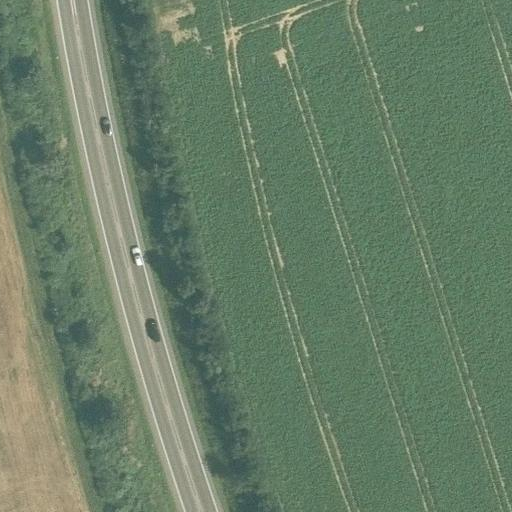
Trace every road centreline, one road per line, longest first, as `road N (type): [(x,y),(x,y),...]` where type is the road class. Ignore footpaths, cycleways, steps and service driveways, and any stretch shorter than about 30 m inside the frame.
road 1 (primary): [(206,511),(126,270),(73,0)]
road 2 (track): [(108,511),(63,360),(0,80)]
